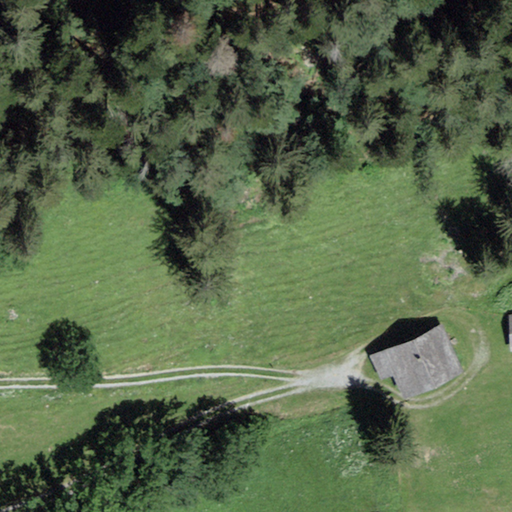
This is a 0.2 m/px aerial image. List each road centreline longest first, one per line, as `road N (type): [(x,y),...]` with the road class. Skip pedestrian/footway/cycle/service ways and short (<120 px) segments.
road 1 (track): [(309,376),(0,508)]
road 2 (track): [(335,375),(0,388)]
